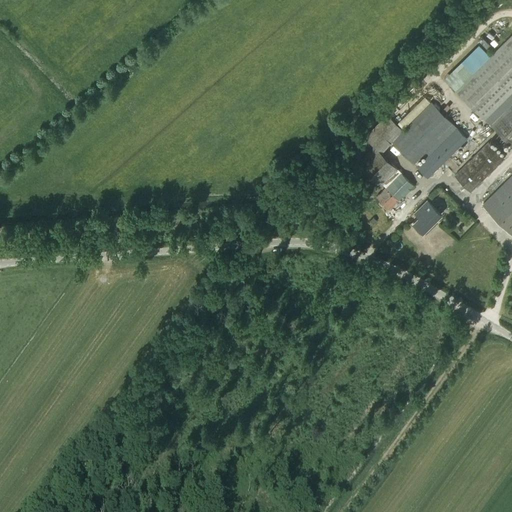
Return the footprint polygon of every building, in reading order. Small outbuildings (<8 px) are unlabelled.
[(480,59),(489,52),(485,47),(490,44),(483,34),(475,40),(470,32),(464,37),(480,59)] [(484,118),(511,90),(511,34),(456,89),(484,118)] [(374,146),(357,163),(379,185),(382,183),(386,186),(376,197),(388,209),(413,184),(380,152),(391,141),(413,163),(452,124),(431,102),(403,129),(387,114),(364,136),(374,146)] [(511,104),(491,125),(511,146),(511,104)] [(457,125),(469,136),(477,127),(466,116),(457,125)] [(427,177),(466,138),(457,128),(417,167),(427,177)] [(470,190),(503,157),(488,142),(455,175),(470,190)] [(511,174),(482,203),(511,234),(511,174)] [(440,214),(427,200),(416,210),(420,214),(413,222),(423,232),(440,214)]
